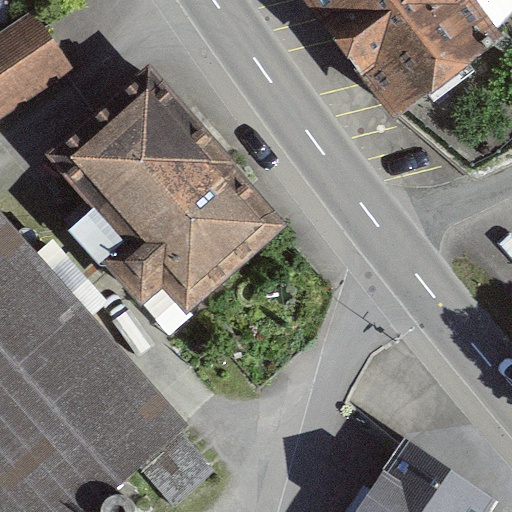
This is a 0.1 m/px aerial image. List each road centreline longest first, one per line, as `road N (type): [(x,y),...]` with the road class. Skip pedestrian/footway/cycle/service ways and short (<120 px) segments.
road 1 (tertiary): [(399,254),(212,0)]
road 2 (residential): [(300,511),(353,331),(399,254)]
road 3 (tertiary): [(511,389),(399,254)]
road 4 (residential): [(511,179),(418,221),(399,254)]
